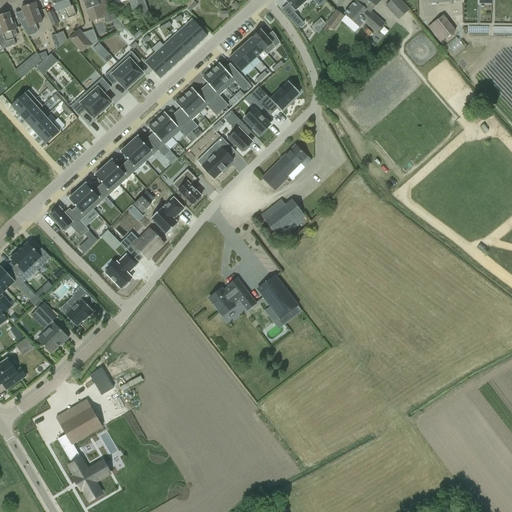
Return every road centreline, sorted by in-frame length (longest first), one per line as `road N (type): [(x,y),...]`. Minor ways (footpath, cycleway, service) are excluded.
road 1 (residential): [(127,311),(223,193),(313,107),(315,75),(304,48),(264,0)]
road 2 (unknown): [(511,188),(494,186),(452,149),(400,197),(329,163),(277,200),(257,199),(235,182)]
road 3 (residential): [(65,180),(260,0)]
road 4 (residential): [(0,423),(127,311)]
road 5 (residential): [(30,212),(127,311)]
